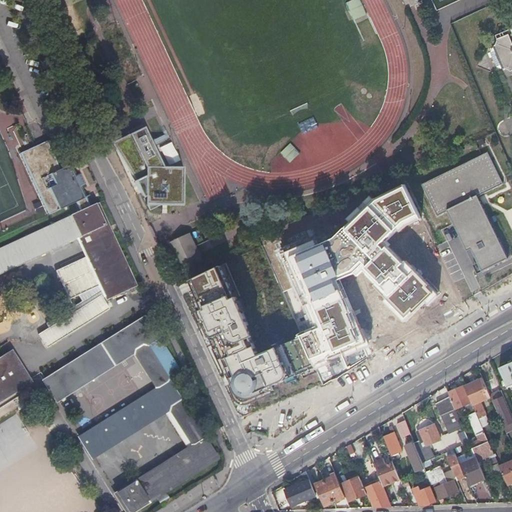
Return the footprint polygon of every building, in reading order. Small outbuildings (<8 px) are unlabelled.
[(421,0),(401,0),(405,8),(422,0),(421,0)] [(511,26),(484,37),(488,46),(497,70),(500,79),(511,74),(511,26)] [(102,32),(123,77),(133,72),(112,27),(102,32)] [(497,70),(488,46),(484,48),(482,52),(489,69),(493,71),(497,70)] [(162,166),(143,126),(114,140),(115,140),(135,181),(138,179),(139,183),(137,184),(143,197),(146,195),(145,202),(149,210),(161,204),(182,204),(182,166),(162,166)] [(45,139),(25,148),(29,156),(49,147),(45,139)] [(47,188),(56,206),(73,197),(77,196),(83,193),(79,186),(86,182),(81,171),(74,174),(69,163),(59,168),(49,147),(29,156),(41,177),(44,176),(50,186),(47,188)] [(21,150),(52,208),(56,206),(47,188),(41,177),(29,156),(25,148),(21,150)] [(474,246),(485,268),(509,256),(479,195),(504,183),(488,152),(424,184),(439,214),(450,208),(469,248),(474,246)] [(314,331),(302,338),(313,364),(358,347),(360,351),(369,347),(340,279),(356,272),(358,275),(368,267),(381,281),(375,285),(408,318),(436,293),(385,243),(404,222),(418,214),(405,185),(374,199),(336,239),(320,245),(315,241),(283,253),(314,331)] [(83,193),(77,196),(83,208),(0,246),(0,274),(76,238),(86,258),(55,272),(69,301),(79,296),(83,301),(46,324),(49,328),(39,335),(47,349),(110,309),(103,298),(133,285),(95,202),(88,205),(83,193)] [(226,265),(191,281),(205,311),(200,313),(211,338),(216,339),(220,337),(235,371),(229,374),(239,398),(244,401),(247,402),(274,390),(272,386),(315,367),(313,364),(302,338),(266,354),(226,265)] [(167,382),(168,384),(182,375),(158,334),(154,337),(142,318),(46,380),(58,399),(135,349),(143,344),(167,382)] [(135,349),(159,387),(167,382),(143,344),(135,349)] [(0,398),(29,381),(12,355),(0,362),(0,398)] [(509,387),(511,385),(511,360),(500,366),(509,387)] [(491,397),(483,378),(465,386),(471,401),(475,410),(482,407),(480,402),(491,397)] [(0,398),(0,407),(33,387),(29,381),(0,398)] [(94,455),(171,406),(179,401),(168,384),(167,382),(159,387),(82,437),(94,455)] [(454,390),(449,392),(450,396),(456,408),(471,401),(465,386),(464,385),(458,388),(454,390)] [(450,396),(436,402),(449,433),(464,427),(461,420),(460,417),(456,408),(450,396)] [(511,430),(511,420),(502,397),(495,400),(506,425),(504,426),(507,433),(509,432),(511,430)] [(171,406),(195,443),(203,438),(179,401),(171,406)] [(475,410),(468,414),(479,439),(475,441),(474,448),(473,448),(476,456),(478,460),(489,455),(490,455),(494,453),(483,428),(475,410)] [(300,418),(300,413),(256,413),(256,430),(287,430),(287,418),(300,418)] [(411,433),(406,420),(397,423),(402,437),(411,433)] [(421,440),(415,443),(418,452),(440,442),(440,440),(434,424),(417,431),(421,440)] [(384,435),(392,455),(402,451),(392,425),(390,426),(392,432),(384,435)] [(203,438),(195,443),(118,493),(130,511),(131,511),(216,458),(203,438)] [(415,443),(414,442),(407,445),(406,445),(416,470),(417,470),(424,467),(423,463),(418,452),(415,443)] [(440,442),(418,452),(423,463),(430,460),(445,453),(440,442)] [(454,449),(445,453),(453,469),(456,476),(464,473),(460,463),(454,449)] [(498,462),(494,453),(490,455),(489,455),(493,465),(498,462)] [(460,463),(464,473),(466,477),(469,483),(470,485),(486,478),(478,460),(476,456),(460,463)] [(511,460),(500,466),(506,480),(508,484),(511,482),(511,460)] [(400,479),(393,461),(385,464),(382,465),(381,463),(375,465),(382,481),(384,485),(400,479)] [(500,465),(498,462),(493,465),(492,465),(500,483),(506,480),(500,466),(500,465)] [(440,465),(426,471),(427,474),(430,481),(431,484),(433,483),(440,481),(441,484),(447,482),(443,473),(440,465)] [(454,479),(457,478),(456,476),(453,469),(443,473),(447,482),(454,479)] [(324,480),(334,502),(346,497),(336,473),(332,475),(333,477),(324,480)] [(365,488),(360,476),(342,484),(350,501),(367,494),(365,488)] [(179,498),(183,505),(191,500),(190,499),(214,484),(210,478),(179,498)] [(441,503),(444,501),(443,498),(459,491),(454,479),(447,482),(441,484),(435,487),(441,503)] [(315,493),(310,480),(291,489),(286,491),(292,506),(295,504),(296,505),(316,495),(315,493)] [(326,506),(334,502),(324,480),(316,484),(319,491),(315,493),(316,495),(318,498),(321,497),(326,506)] [(392,506),(384,485),(382,481),(365,488),(367,494),(373,507),(392,506)] [(479,500),(490,496),(486,484),(475,488),(479,500)] [(413,489),(420,505),(427,505),(436,501),(430,486),(421,490),(419,486),(413,489)] [(292,506),(286,491),(281,492),(287,508),(292,506)]
